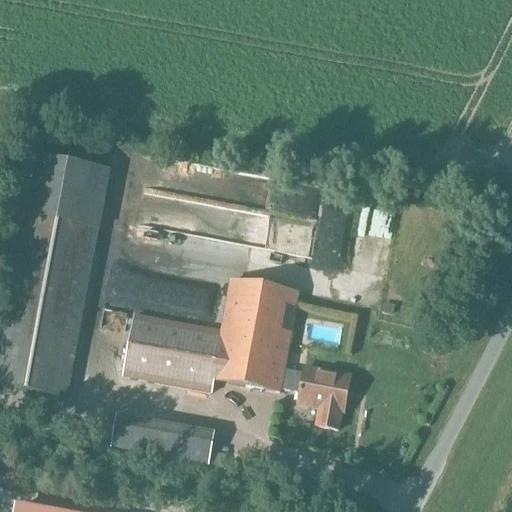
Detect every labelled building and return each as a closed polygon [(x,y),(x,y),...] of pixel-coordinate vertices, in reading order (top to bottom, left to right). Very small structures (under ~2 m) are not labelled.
[(58,149),(28,148),(27,208),(57,208),(58,149)] [(18,221),(0,318),(0,389),(67,401),(97,236),(18,221)] [(231,284),(222,334),(135,318),(124,379),(211,395),(213,383),(280,395),(281,391),(283,379),(298,297),(231,284)] [(100,323),(127,329),(131,315),(104,308),(100,323)] [(302,383),(283,379),(281,391),(300,395),(298,407),(324,412),(320,429),(339,432),(342,415),(344,416),(351,379),(305,371),(302,383)] [(216,439),(117,421),(112,452),(211,469),(216,439)]
